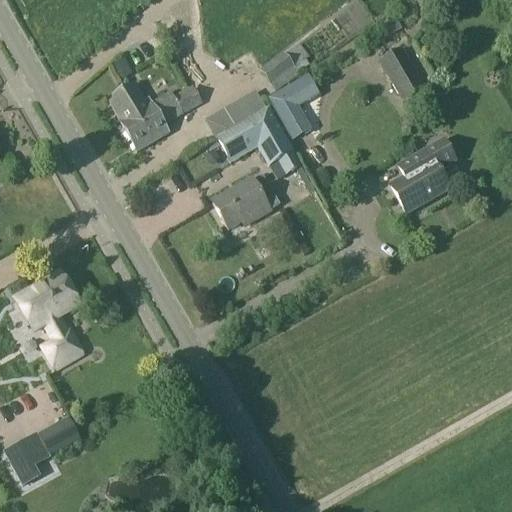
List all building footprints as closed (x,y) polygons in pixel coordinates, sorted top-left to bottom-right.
[(424,92),(400,50),(377,64),(401,105),(424,92)] [(193,86),(220,67),(209,52),(182,71),(193,86)] [(276,94),(298,76),(283,55),(259,73),(276,94)] [(309,132),(296,109),(317,97),(307,80),(269,101),(292,141),(309,132)] [(149,105),(147,106),(134,86),(108,102),(120,123),(119,124),(137,153),(167,135),(163,128),(183,116),(202,105),(191,87),(173,98),(170,93),(150,106),(149,105)] [(267,112),(214,142),(229,168),(257,152),(267,169),(277,164),(285,178),(300,169),(267,112)] [(404,180),(390,188),(406,216),(449,192),(439,174),(455,165),(443,142),(397,168),(404,180)] [(270,214),(269,213),(279,207),(262,178),(252,184),(252,183),(212,206),(228,233),(242,225),(244,228),(270,214)] [(54,343),(43,350),(55,371),(80,356),(58,319),(77,308),(58,276),(15,301),(34,333),(44,327),(54,343)] [(68,420),(38,437),(49,458),(80,441),(68,420)] [(28,470),(49,458),(38,437),(0,456),(0,457),(21,497),(38,489),(28,470)]
